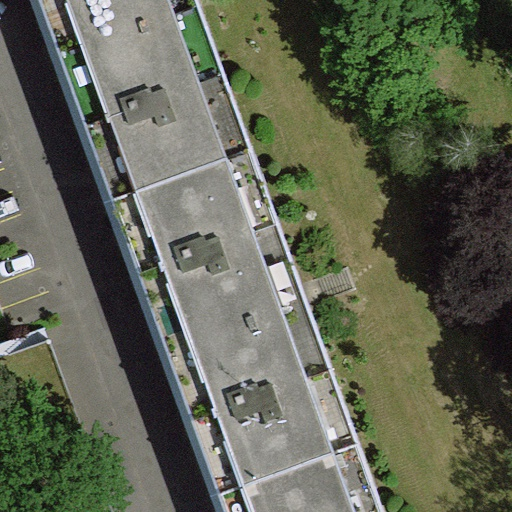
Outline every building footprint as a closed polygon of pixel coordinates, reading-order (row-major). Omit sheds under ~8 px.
[(42,0),(62,53),(200,3),(198,0),(42,0)] [(115,200),(253,150),(200,3),(62,53),(115,200)] [(115,200),(169,345),(306,296),(253,150),(115,200)] [(169,345),(222,492),(360,442),(306,296),(169,345)] [(115,511),(51,339),(0,357),(0,362),(56,511),(115,511)] [(222,492),(229,511),(385,511),(360,442),(222,492)]
